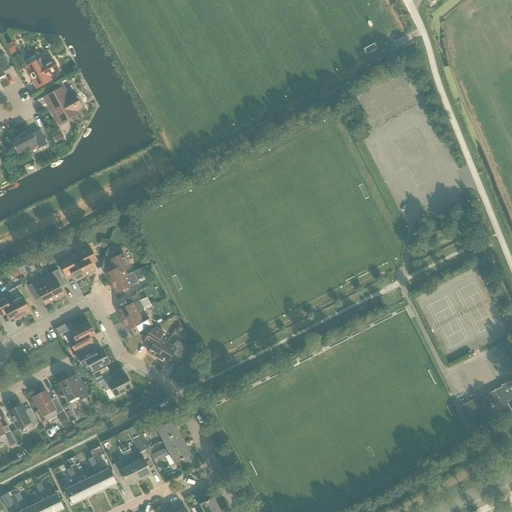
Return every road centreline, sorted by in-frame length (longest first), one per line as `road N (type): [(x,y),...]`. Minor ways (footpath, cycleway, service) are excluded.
road 1 (residential): [(219,476),(172,389),(122,358),(88,303),(17,336),(0,363)]
road 2 (unclassified): [(511,262),(412,0)]
road 3 (residential): [(511,437),(399,511)]
